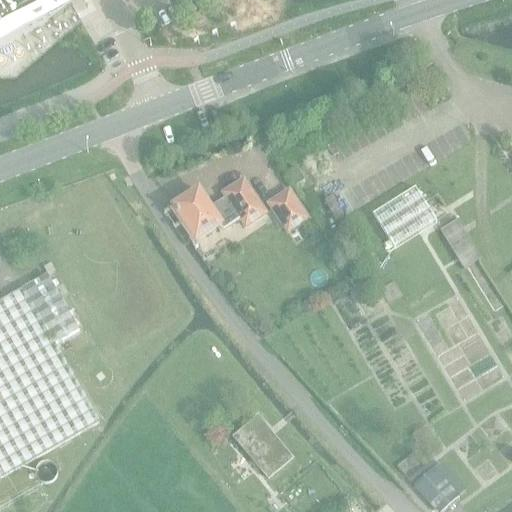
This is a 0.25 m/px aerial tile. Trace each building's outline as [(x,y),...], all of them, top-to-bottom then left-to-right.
[(0,0),(0,51),(25,37),(64,14),(71,10),(73,9),(67,0),(0,0)] [(296,170),(289,174),(297,187),(304,183),(296,170)] [(214,238),(226,231),(240,221),(246,229),(265,216),(244,184),(225,196),(228,201),(213,212),(199,191),(187,200),(182,199),(176,204),(175,208),(173,209),(188,230),(187,234),(190,238),(194,239),(196,243),(211,234),(214,238)] [(415,190),(373,216),(395,250),(436,223),(415,190)] [(271,207),(288,234),(307,221),(290,194),(271,207)] [(457,221),(440,232),(464,270),(481,260),(457,221)] [(0,480),(100,423),(56,346),(80,332),(67,308),(48,275),(0,302),(0,480)] [(269,479),(292,460),(258,419),(235,438),(269,479)] [(436,511),(442,511),(458,499),(433,471),(415,487),(436,511)]
